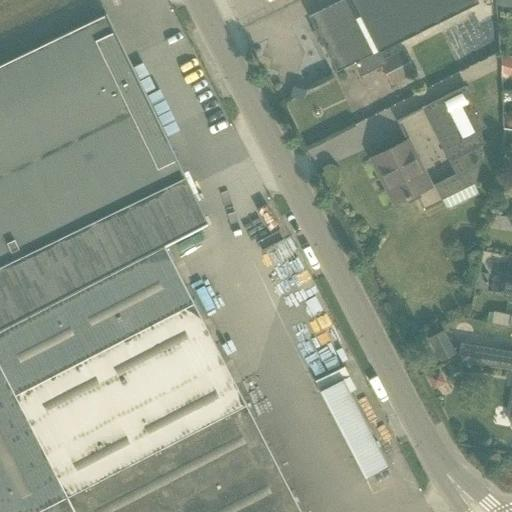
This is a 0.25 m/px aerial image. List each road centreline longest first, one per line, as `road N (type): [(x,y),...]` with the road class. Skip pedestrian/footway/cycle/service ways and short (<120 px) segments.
road 1 (unclassified): [(446,474),(200,0)]
road 2 (unknown): [(347,511),(227,244),(235,198),(284,161)]
